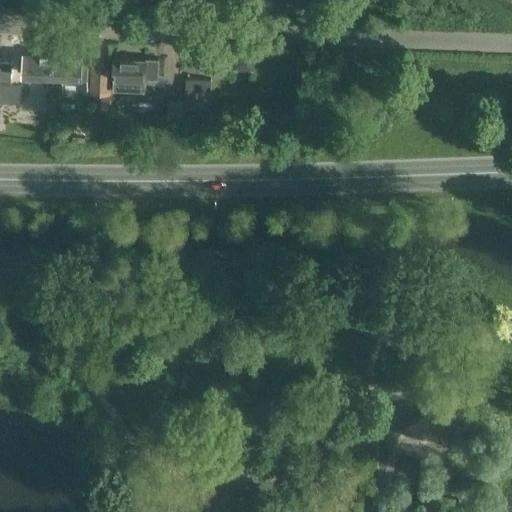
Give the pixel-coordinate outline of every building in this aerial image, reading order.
[(52,75),(53,53),(23,51),(22,73),(52,75)] [(53,53),(52,75),(63,75),(62,88),(86,89),(88,66),(82,65),(82,54),(53,53)] [(159,58),(114,56),(113,87),(145,88),(145,76),(158,77),(159,58)] [(0,101),(9,101),(11,62),(0,61),(0,101)] [(92,68),(91,84),(91,89),(109,90),(109,85),(110,69),(92,68)] [(210,78),(186,78),(185,102),(210,103),(210,91),(210,78)]
